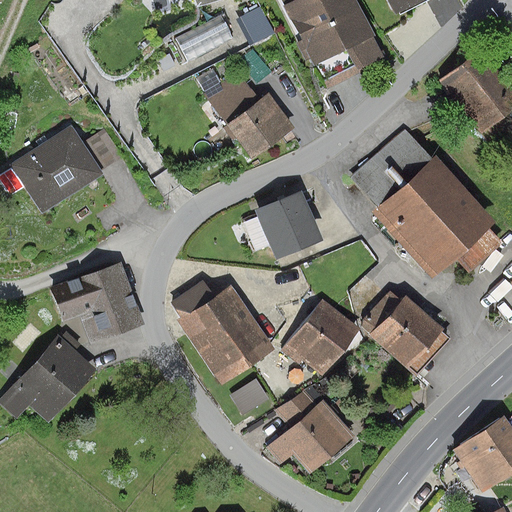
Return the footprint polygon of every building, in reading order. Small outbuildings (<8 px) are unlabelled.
[(348,0),(270,0),(301,67),(311,63),(323,89),(377,65),(348,0)] [(378,0),(386,15),(418,0),(378,0)] [(180,33),(191,54),(235,31),(224,10),(180,33)] [(471,56),(434,83),(473,135),(510,108),(471,56)] [(262,94),(218,126),(244,163),(289,131),(262,94)] [(68,132),(6,168),(32,214),(94,178),(68,132)] [(428,159),(365,212),(421,278),(444,259),(458,275),(493,246),(479,230),(484,225),(428,159)] [(304,191),(256,210),(276,260),(324,241),(304,191)] [(117,270),(43,291),(51,319),(75,313),(84,346),(134,331),(117,270)] [(175,318),(170,321),(210,386),(266,352),(227,290),(208,302),(201,292),(189,289),(177,296),(169,310),(175,318)] [(442,337),(397,297),(361,337),(406,377),(442,337)] [(345,341),(306,311),(277,348),(316,378),(345,341)] [(47,359),(41,353),(0,395),(0,411),(11,421),(20,411),(40,430),(93,375),(62,344),(47,359)] [(245,407),(272,391),(260,371),(233,387),(245,407)] [(283,427),(259,447),(277,468),(286,460),(302,477),(346,439),(317,405),(313,409),(297,391),(271,413),(283,427)] [(511,450),(496,424),(444,454),(471,500),(511,475),(511,450)]
